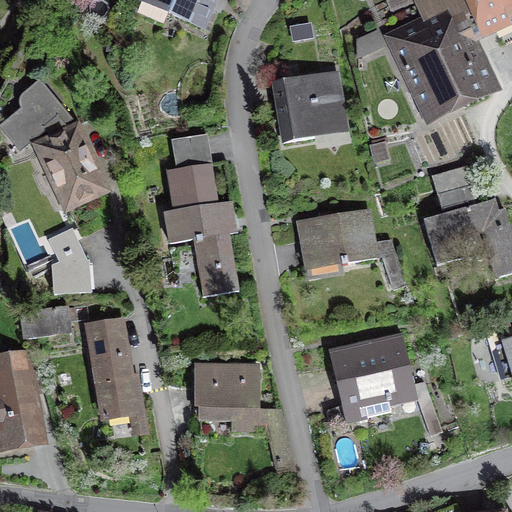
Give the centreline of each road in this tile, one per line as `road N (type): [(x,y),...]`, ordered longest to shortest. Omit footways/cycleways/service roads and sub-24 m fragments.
road 1 (residential): [(317,511),(268,300),(243,141),(238,77),(247,31),(266,0)]
road 2 (unknown): [(114,180),(168,428),(200,511)]
road 3 (residential): [(350,511),(511,461)]
road 4 (residential): [(0,494),(153,511)]
